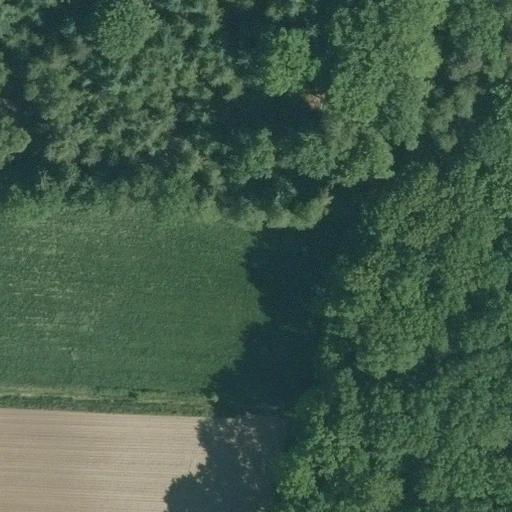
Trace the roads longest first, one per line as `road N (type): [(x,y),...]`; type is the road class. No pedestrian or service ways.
road 1 (track): [(378,190),(284,511)]
road 2 (track): [(357,188),(511,205)]
